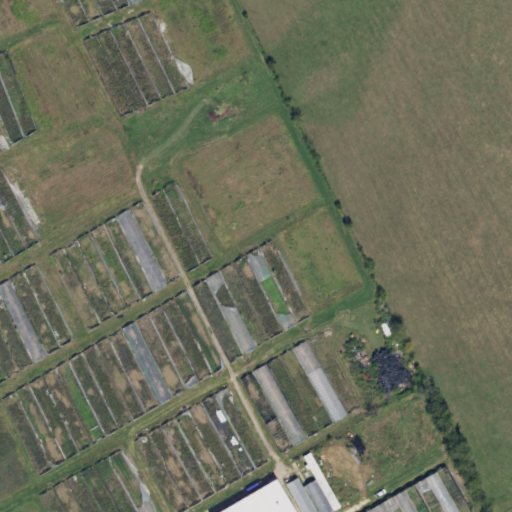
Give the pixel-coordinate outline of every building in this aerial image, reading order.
[(137,0),(61,0),(74,28),(137,0)] [(116,118),(184,90),(152,12),(84,39),(116,118)] [(34,131),(26,110),(16,114),(23,135),(34,131)] [(0,232),(12,256),(36,244),(0,172),(0,232)] [(82,281),(101,321),(110,316),(90,277),(82,281)] [(0,284),(0,296),(33,361),(44,355),(6,281),(0,284)] [(63,285),(88,329),(97,324),(78,290),(75,292),(69,282),(63,285)] [(50,352),(58,347),(39,316),(32,322),(50,352)] [(121,328),(142,372),(152,368),(132,324),(121,328)] [(19,371),(0,331),(0,381),(5,379),(4,378),(19,371)] [(294,346),(330,421),(343,415),(356,408),(319,334),(294,346)] [(97,343),(120,394),(129,390),(107,339),(97,343)] [(278,357),(268,363),(306,436),(316,430),(278,357)] [(36,474),(46,470),(13,394),(4,398),(36,474)] [(469,511),(448,470),(365,511),(469,511)] [(314,480),(301,487),(296,478),(284,484),(300,511),(329,511),(331,511),(314,480)] [(213,511),(275,480),(291,511),(213,511)] [(53,488),(66,511),(79,511),(63,482),(53,488)]
